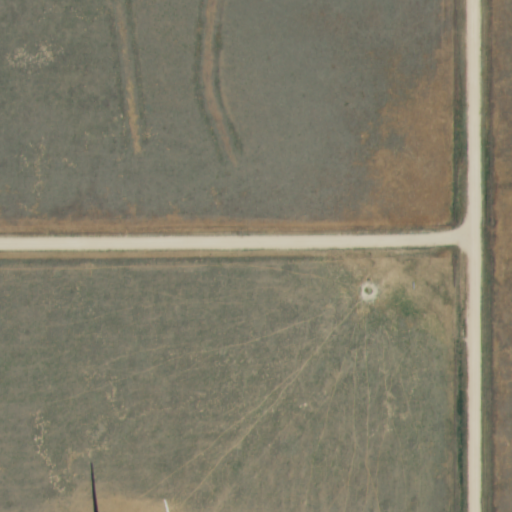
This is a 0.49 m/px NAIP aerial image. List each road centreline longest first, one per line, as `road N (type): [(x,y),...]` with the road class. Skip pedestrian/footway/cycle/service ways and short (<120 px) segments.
road 1 (residential): [(473,511),(473,0)]
road 2 (track): [(475,251),(368,243),(0,252)]
